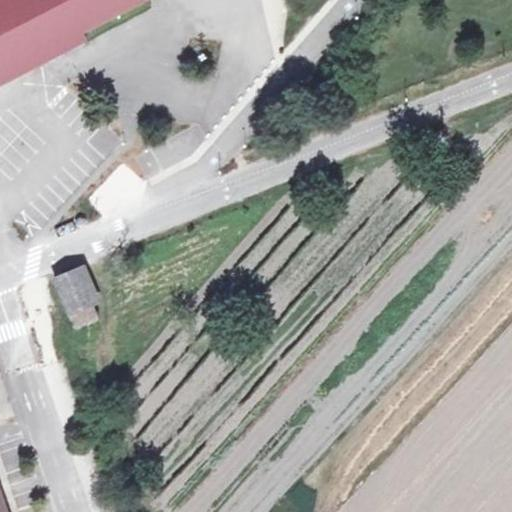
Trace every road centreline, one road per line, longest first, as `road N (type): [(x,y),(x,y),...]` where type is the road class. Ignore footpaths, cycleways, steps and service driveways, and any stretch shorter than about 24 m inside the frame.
road 1 (unclassified): [(0,272),(172,218),(511,84)]
road 2 (residential): [(0,303),(70,511)]
